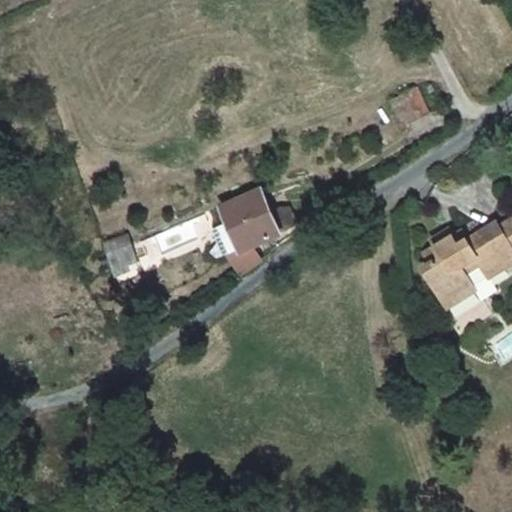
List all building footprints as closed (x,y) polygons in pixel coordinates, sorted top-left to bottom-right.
[(417,93),(395,108),(405,123),(427,110),(417,93)] [(222,218),(246,255),(291,229),(266,190),(222,218)] [(511,238),(505,229),(491,238),(511,275),(511,238)] [(447,265),(426,276),(446,310),(478,292),(471,281),(487,271),(497,291),(511,281),(511,275),(491,238),(466,254),(455,232),(434,245),(447,265)] [(115,268),(137,260),(128,234),(105,242),(115,268)] [(228,265),(236,280),(253,267),(246,255),(228,265)]
